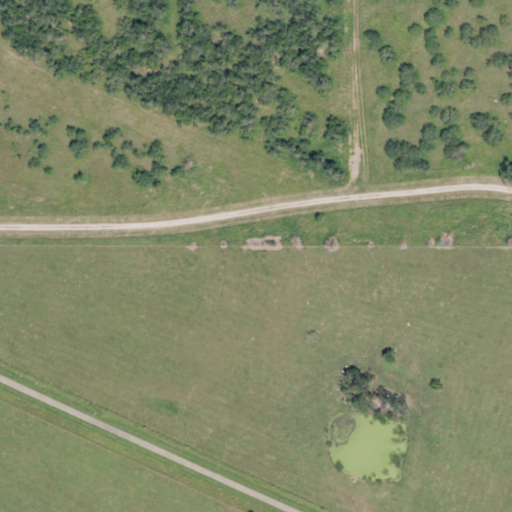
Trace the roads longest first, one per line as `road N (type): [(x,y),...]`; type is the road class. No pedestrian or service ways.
road 1 (residential): [(511,497),(369,303),(355,231),(340,222),(312,111),(313,0)]
road 2 (residential): [(0,353),(346,511)]
